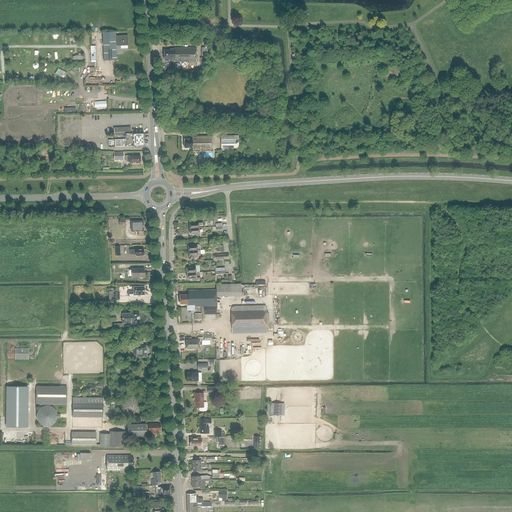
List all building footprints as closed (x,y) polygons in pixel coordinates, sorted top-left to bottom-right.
[(115,32),(102,32),(103,40),(104,60),(104,61),(109,61),(115,61),(116,60),(116,54),(121,53),(120,46),(128,45),(127,35),(115,36),(115,32)] [(164,50),(164,55),(164,59),(170,59),(170,61),(174,61),(174,62),(177,62),(195,62),(195,48),(177,48),(174,48),(174,49),(170,49),(170,50),(164,50)] [(114,140),(108,140),(109,145),(115,145),(115,147),(132,146),(132,147),(144,146),(143,133),(133,133),(130,127),(114,128),(114,140)] [(233,135),(221,136),(221,144),(233,144),(233,135)] [(192,148),(192,151),(211,151),(211,136),(190,136),(190,139),(184,139),(184,148),(192,148)] [(131,231),(143,231),(143,221),(131,221),(131,231)] [(200,250),(188,251),(189,259),(194,259),(194,258),(198,257),(198,256),(199,256),(200,254),(200,250)] [(131,269),(131,270),(129,270),(128,271),(128,276),(130,276),(132,276),(132,278),(145,277),(144,269),(131,269)] [(133,288),(133,292),(128,292),(128,297),(133,297),(133,295),(145,295),(144,287),(133,288)] [(188,295),(179,296),(179,304),(186,304),(186,305),(194,305),(194,307),(201,306),(201,313),(204,313),(204,315),(216,314),(216,290),(188,290),(188,295)] [(231,311),(231,328),(266,327),(266,321),(266,313),(266,311),(231,311)] [(131,314),(122,314),(122,324),(131,324),(139,324),(139,312),(131,313),(131,314)] [(199,340),(186,340),(186,349),(199,349),(199,340)] [(139,346),(133,347),(133,358),(140,357),(140,358),(146,357),(146,346),(139,346)] [(15,347),(15,359),(28,359),(29,347),(15,347)] [(198,372),(186,373),(186,381),(198,381),(198,372)] [(36,386),(36,389),(36,405),(67,405),(67,387),(36,386)] [(7,387),(6,427),(27,427),(27,387),(7,387)] [(203,393),(194,393),(194,399),(195,399),(195,408),(199,408),(199,410),(199,411),(200,411),(205,411),(206,411),(207,410),(207,407),(203,407),(203,393)] [(136,415),(140,412),(141,409),(141,404),(140,400),(136,397),(132,397),(127,398),(124,400),(122,404),(122,409),(124,413),(128,416),(132,416),(136,415)] [(73,398),(72,416),(103,417),(103,398),(73,398)] [(270,403),(270,415),(284,416),(284,404),(270,403)] [(56,411),(53,408),(49,406),(45,406),(41,407),(38,410),(36,414),(36,418),(38,422),(40,425),(44,427),(48,427),(52,425),(55,423),(57,419),(57,415),(56,411)] [(211,419),(200,419),(200,434),(209,433),(209,427),(206,427),(206,423),(211,423),(211,419)] [(128,432),(128,438),(147,437),(147,436),(148,436),(148,437),(155,437),(155,432),(159,432),(159,430),(161,430),(160,425),(159,425),(159,424),(148,424),(148,425),(146,425),(146,424),(127,425),(128,432)] [(128,438),(128,432),(124,432),(110,432),(110,434),(110,447),(124,447),(124,438),(128,438)] [(71,434),(71,446),(96,446),(96,434),(71,434)] [(110,447),(110,434),(100,435),(100,447),(110,447)] [(190,443),(190,445),(201,445),(201,442),(207,442),(207,437),(201,437),(201,438),(190,438),(190,443)] [(101,455),(101,470),(129,470),(129,468),(133,468),(133,458),(129,458),(129,455),(101,455)] [(153,479),(152,479),(152,486),(158,485),(158,482),(161,482),(160,472),(153,472),(153,479)] [(186,494),(187,503),(201,502),(203,502),(203,498),(199,498),(198,497),(196,497),(196,493),(186,494)] [(160,502),(149,503),(149,509),(154,508),(154,511),(153,511),(162,511),(162,510),(159,511),(159,507),(160,507),(160,502)] [(201,502),(187,503),(187,511),(197,511),(197,506),(201,506),(201,502)]
